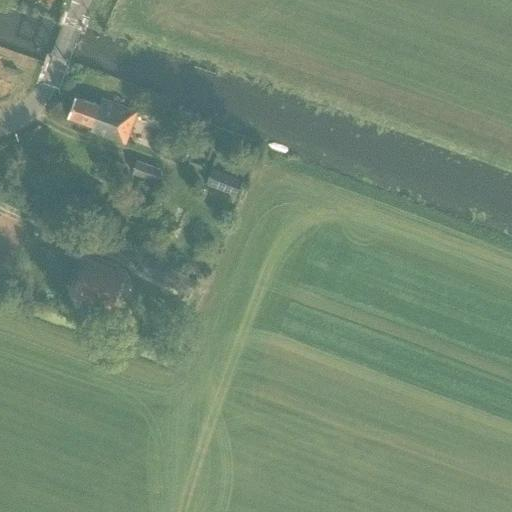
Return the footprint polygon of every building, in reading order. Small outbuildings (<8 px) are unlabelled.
[(126,141),(137,110),(101,97),(99,104),(75,96),(68,115),(97,126),(95,130),(126,141)] [(161,169),(136,160),(131,174),(157,183),(161,169)] [(213,170),(207,185),(236,196),(242,181),(213,170)] [(197,279),(175,270),(153,260),(147,273),(191,293),(197,279)] [(96,300),(107,270),(86,262),(75,290),(85,294),(80,307),(93,313),(98,301),(96,300)]
